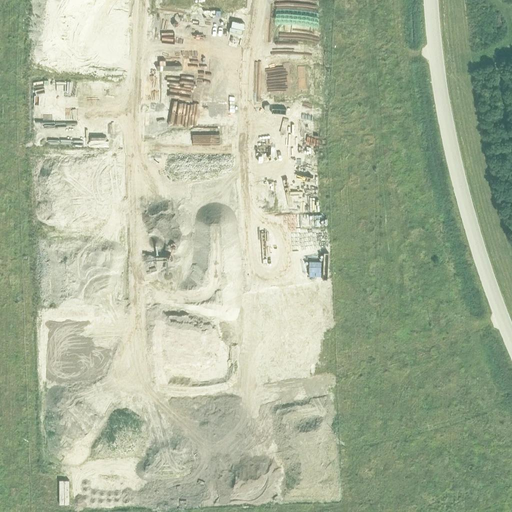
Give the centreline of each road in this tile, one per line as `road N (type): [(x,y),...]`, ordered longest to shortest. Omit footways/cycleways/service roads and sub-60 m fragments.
road 1 (track): [(138,366),(139,0)]
road 2 (track): [(252,0),(244,99),(247,359)]
road 3 (unclassified): [(511,342),(449,151),(430,0)]
